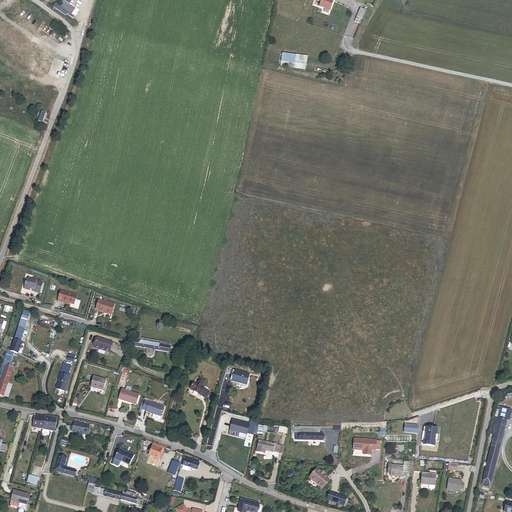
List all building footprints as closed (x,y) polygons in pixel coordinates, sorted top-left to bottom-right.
[(319,8),(330,11),(334,1),(331,0),(322,0),(321,2),(319,8)] [(69,5),(63,1),(60,6),(72,14),(75,9),(69,5)] [(282,62),(306,66),(308,57),(283,54),(282,62)] [(26,284),(24,290),(30,292),(30,290),(33,290),(32,292),(40,294),(43,284),(37,282),(38,280),(33,278),(33,280),(29,278),(27,285),(26,284)] [(77,296),(61,292),(58,302),(61,303),(61,302),(74,306),(77,296)] [(99,301),(96,310),(100,312),(99,313),(111,316),(114,306),(99,301)] [(15,354),(18,355),(22,343),(21,342),(30,313),(24,311),(11,349),(8,349),(8,351),(15,354)] [(137,331),(135,340),(139,341),(138,347),(147,349),(146,354),(146,355),(146,356),(147,357),(148,358),(149,358),(150,358),(151,359),(152,358),(153,358),(153,357),(154,356),(154,355),(155,350),(169,353),(170,347),(169,346),(170,344),(141,339),(142,332),(137,331)] [(94,349),(109,354),(112,343),(97,338),(94,349)] [(14,365),(11,364),(15,354),(8,351),(0,374),(0,376),(2,377),(0,383),(0,396),(4,397),(14,365)] [(511,366),(511,355),(511,357),(502,355),(500,363),(511,366)] [(61,374),(68,376),(71,367),(64,365),(61,374)] [(232,383),(247,386),(249,375),(235,371),(232,383)] [(56,390),(65,393),(69,377),(68,376),(61,374),(56,390)] [(91,388),(103,392),(106,381),(94,377),(91,388)] [(206,399),(210,392),(202,387),(205,382),(200,378),(197,384),(194,383),(190,390),(206,399)] [(119,400),(136,406),(139,395),(131,393),(132,390),(131,389),(128,387),(126,388),(125,391),(122,390),(119,400)] [(143,408),(142,409),(147,410),(146,413),(153,415),(152,418),(153,420),(158,421),(160,420),(160,418),(164,407),(145,401),(144,405),(143,408)] [(511,410),(501,408),(498,419),(507,422),(510,422),(511,413),(511,410)] [(43,430),(45,417),(37,416),(37,418),(35,418),(33,428),(43,430)] [(47,418),(45,417),(43,430),(54,432),(57,418),(47,417),(47,418)] [(494,436),(503,438),(507,422),(498,419),(496,419),(491,435),(494,436)] [(247,434),(254,436),(257,424),(251,422),(250,425),(233,421),(230,431),(247,436),(247,434)] [(84,425),(74,423),(72,432),(76,433),(75,439),(82,440),(83,435),(87,436),(89,424),(84,423),(84,425)] [(404,425),(404,433),(417,434),(418,426),(404,425)] [(292,427),(292,433),(296,433),(295,441),(322,442),(323,442),(323,434),(320,434),(320,428),(300,427),(300,428),(292,427)] [(423,446),(434,448),(435,442),(433,442),(434,435),(437,436),(438,430),(424,428),(423,433),(423,434),(422,441),(424,442),(423,446)] [(491,447),(500,449),(503,438),(494,436),(491,447)] [(354,439),(353,450),(363,451),(363,455),(371,455),(371,450),(375,451),(376,441),(354,439)] [(266,451),(279,454),(280,446),(260,441),(257,453),(265,454),(266,451)] [(149,456),(159,460),(160,457),(162,458),(165,452),(164,452),(166,448),(153,444),(151,450),(148,449),(147,453),(150,454),(149,456)] [(489,458),(482,486),(490,489),(491,483),(500,449),(491,447),(489,458)] [(120,450),(114,460),(120,463),(121,462),(129,467),(135,457),(127,452),(126,453),(120,450)] [(54,471),(58,472),(57,474),(75,479),(77,471),(64,467),(67,458),(59,456),(54,471)] [(184,466),(182,470),(189,473),(190,468),(197,471),(200,464),(193,462),(194,460),(186,457),(185,460),(183,466),(184,466)] [(172,474),(174,475),(179,465),(173,462),(169,470),(173,471),(172,474)] [(392,464),(389,463),(388,472),(391,473),(391,474),(391,477),(402,478),(403,477),(409,477),(410,463),(404,462),(403,467),(392,466),(392,464)] [(448,471),(457,472),(458,465),(449,464),(448,471)] [(328,477),(317,469),(309,478),(323,489),(329,480),(327,478),(328,477)] [(429,486),(435,487),(436,476),(422,474),(421,485),(429,486)] [(36,486),(39,478),(29,475),(27,483),(36,486)] [(184,479),(177,477),(176,482),(174,488),(181,490),(184,479)] [(461,490),(463,490),(464,485),(461,484),(462,482),(449,480),(447,491),(460,493),(461,490)] [(89,484),(87,492),(120,501),(122,495),(96,487),(96,486),(89,484)] [(14,491),(10,506),(19,508),(20,503),(28,506),(31,495),(14,491)] [(138,499),(136,499),(136,496),(127,493),(126,494),(123,493),(122,495),(120,501),(136,506),(138,499)] [(344,507),(346,499),(330,493),(327,502),(344,507)] [(246,511),(248,511),(256,511),(259,504),(241,500),(238,511),(239,511),(246,511)]
